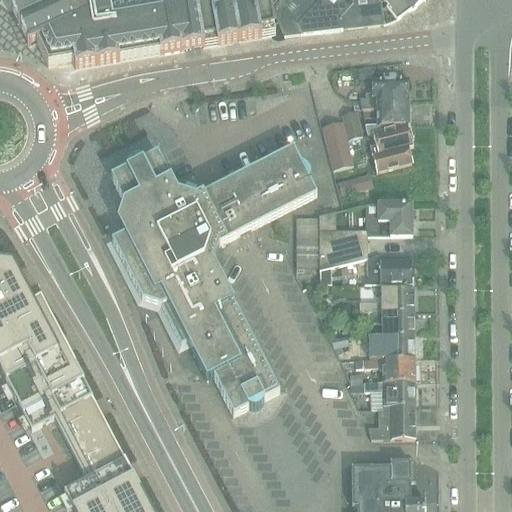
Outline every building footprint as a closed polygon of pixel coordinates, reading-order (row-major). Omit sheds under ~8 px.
[(0,0),(0,2),(2,0),(3,0),(8,4),(10,8),(9,8),(28,49),(36,45),(42,57),(47,69),(73,64),(75,71),(119,64),(119,63),(156,57),(159,56),(160,57),(181,53),(183,53),(203,50),(223,46),(275,37),(270,10),(278,0),(0,0)] [(281,0),(272,12),(284,40),(302,37),(297,27),(320,0),(281,0)] [(302,37),(342,33),(339,22),(353,7),(358,0),(320,0),(297,27),(302,37)] [(342,33),(383,28),(380,6),(374,0),(358,0),(353,7),(339,22),(342,33)] [(381,0),(387,8),(385,9),(396,23),(412,11),(412,12),(426,0),(381,0)] [(363,71),(357,71),(358,82),(372,80),(370,70),(363,71)] [(362,113),(369,112),(369,107),(408,106),(408,96),(410,94),(410,87),(408,85),(408,83),(372,84),(372,97),(365,97),(365,102),(359,102),(362,113)] [(367,138),(372,137),(382,134),(382,128),(407,128),(408,128),(408,125),(410,123),(410,117),(408,115),(408,106),(369,107),(369,112),(377,112),(377,128),(365,128),(367,138)] [(356,115),(342,119),(343,126),(342,127),(346,143),(362,139),(356,115)] [(342,127),(322,131),(333,174),(352,169),(346,143),(342,127)] [(413,149),(407,128),(382,128),(382,134),(372,137),(375,148),(369,150),(376,176),(411,167),(407,151),(413,149)] [(126,170),(126,172),(110,180),(124,205),(117,225),(123,238),(111,244),(141,304),(160,310),(162,313),(180,349),(186,346),(206,384),(213,381),(232,419),(247,412),(249,412),(251,413),(253,413),(254,413),(261,410),(262,408),(263,407),(263,405),(264,403),(279,396),(213,266),(219,248),(238,239),(265,225),(316,199),(309,184),(310,182),(310,180),(310,178),(310,177),(310,175),(309,173),(308,172),(307,170),(306,169),(304,168),(302,168),(301,167),(293,152),(215,191),(195,201),(192,201),(197,185),(185,181),(180,197),(177,196),(157,156),(142,164),(140,163),(139,163),(137,162),(135,163),(133,163),(132,164),(130,165),(129,166),(128,167),(127,169),(126,170)] [(341,198),(371,190),(368,178),(338,186),(341,198)] [(412,240),(412,206),(377,206),(364,208),(364,235),(335,235),(335,215),(318,219),(319,236),(319,274),(329,271),(365,262),(367,262),(367,240),(377,240),(412,240)] [(364,288),(413,288),(412,264),(380,264),(380,258),(367,262),(365,262),(365,278),(367,279),(368,284),(364,284),(364,288)] [(0,376),(30,435),(53,423),(85,485),(63,497),(70,511),(138,511),(24,292),(23,290),(20,292),(14,280),(8,270),(6,270),(6,269),(0,268),(0,376)] [(329,271),(319,274),(319,289),(329,289),(329,271)] [(370,316),(381,316),(413,316),(413,292),(381,292),(381,306),(358,306),(358,304),(346,305),(345,316),(370,316)] [(333,316),(322,316),(322,326),(333,326),(333,316)] [(381,326),(381,339),(413,339),(413,316),(381,316),(370,316),(370,326),(381,326)] [(382,348),(382,362),(413,362),(413,339),(381,339),(371,339),(372,348),(382,348)] [(348,340),(331,342),(338,357),(348,353),(348,340)] [(382,371),(382,385),(414,385),(413,362),(382,362),(363,363),(363,372),(382,371)] [(363,363),(354,363),(355,373),(363,372),(363,363)] [(361,377),(349,377),(349,386),(362,385),(361,377)] [(382,394),(382,413),(387,413),(387,409),(414,409),(414,385),(382,385),(362,386),(363,395),(382,394)] [(382,413),(377,413),(378,432),(368,432),(370,443),(414,442),(414,409),(387,409),(387,413),(382,413)] [(415,485),(415,465),(370,465),(370,470),(351,470),(351,511),(356,511),(355,511),(425,511),(425,503),(411,504),(410,485),(415,485)]
